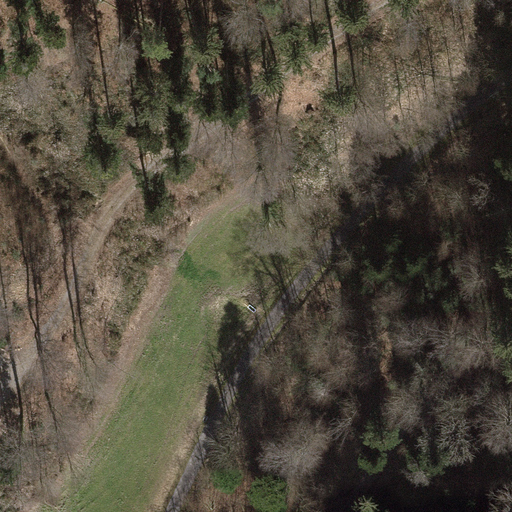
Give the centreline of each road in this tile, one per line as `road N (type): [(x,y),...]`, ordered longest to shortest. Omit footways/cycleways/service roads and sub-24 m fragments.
road 1 (track): [(511,77),(447,120),(351,222),(260,337),(180,511)]
road 2 (track): [(511,330),(484,344),(416,407),(341,511)]
